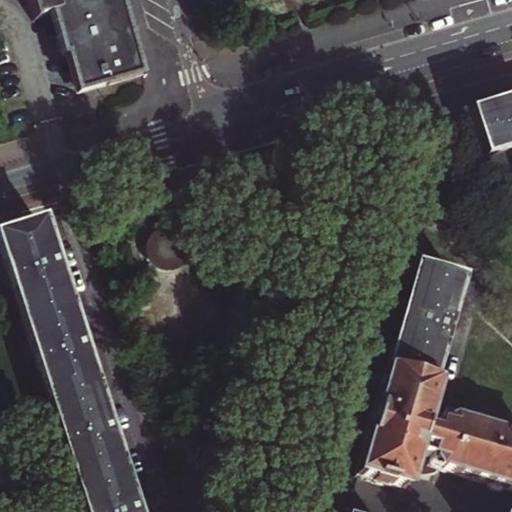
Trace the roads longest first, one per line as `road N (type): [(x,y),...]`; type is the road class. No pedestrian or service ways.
road 1 (residential): [(307,506),(372,255),(353,241),(281,221),(254,200)]
road 2 (residential): [(254,200),(267,224),(267,256),(200,504)]
road 3 (residential): [(214,127),(511,36)]
road 4 (residential): [(0,188),(214,127)]
road 5 (residential): [(171,0),(214,127)]
